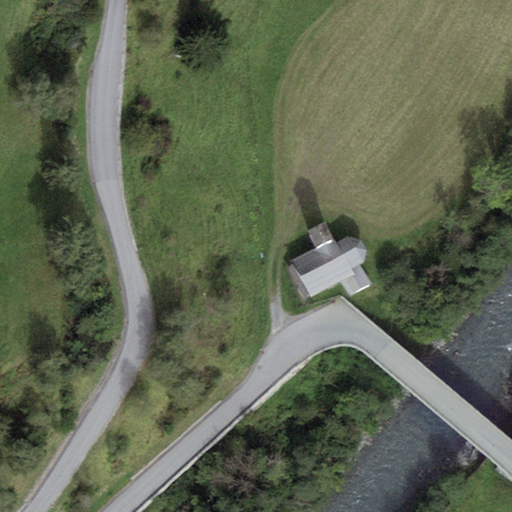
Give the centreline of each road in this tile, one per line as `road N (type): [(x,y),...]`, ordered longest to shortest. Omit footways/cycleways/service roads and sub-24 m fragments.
road 1 (unclassified): [(118,0),(103,147),(138,332),(109,398),(32,511)]
road 2 (unclassified): [(117,511),(306,340),(332,328),(382,349),(511,457)]
